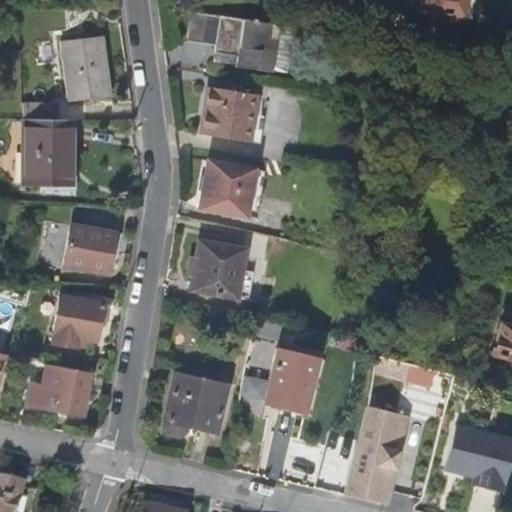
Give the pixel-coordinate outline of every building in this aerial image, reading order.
[(417,0),(416,11),(461,18),(463,0),(417,0)] [(463,0),(461,18),(470,19),(472,0),(463,0)] [(191,11),(186,41),(199,43),(204,13),(191,11)] [(204,13),(199,43),(214,46),(213,53),(235,57),(233,65),(233,67),(272,73),(278,25),(204,13)] [(59,41),(67,101),(109,96),(105,66),(101,36),(59,41)] [(213,53),(212,61),(233,65),(235,57),(213,53)] [(203,112),(199,134),(248,142),(254,95),(206,87),(203,112)] [(23,103),(23,119),(55,120),(54,104),(23,103)] [(23,119),(22,184),(69,185),(69,121),(55,120),(23,119)] [(201,186),(197,208),(243,216),(252,169),(206,160),(201,186)] [(252,169),(243,216),(255,218),(263,171),(252,169)] [(69,224),(61,266),(107,275),(109,259),(116,260),(118,247),(120,234),(69,224)] [(243,248),(198,241),(195,257),(189,261),(187,270),(191,277),(196,278),(194,291),(234,299),(243,248)] [(494,244),(489,259),(500,262),(503,247),(494,244)] [(58,295),(49,343),(76,348),(78,338),(95,341),(98,323),(103,324),(106,320),(108,309),(106,304),(58,295)] [(258,331),(281,335),(283,321),(261,317),(258,331)] [(511,328),(499,324),(490,354),(511,359),(511,328)] [(275,350),(263,400),(300,409),(312,359),(275,350)] [(28,383),(24,405),(55,411),(82,416),(89,374),(44,365),(40,385),(28,383)] [(174,374),(162,426),(166,434),(171,435),(177,436),(184,431),(186,425),(214,432),(224,385),(174,374)] [(402,380),(395,407),(441,418),(442,416),(458,420),(468,385),(423,374),(420,384),(402,380)] [(389,505),(412,414),(368,403),(345,494),(389,505)] [(0,511),(31,511),(36,490),(20,486),(21,482),(6,479),(0,477),(0,511)]
